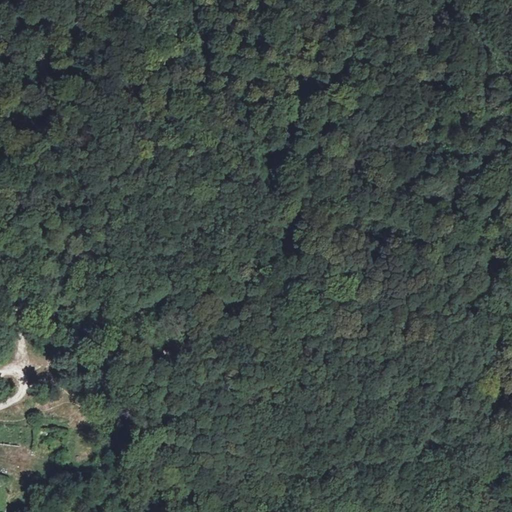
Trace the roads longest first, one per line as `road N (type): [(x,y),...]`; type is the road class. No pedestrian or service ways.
road 1 (track): [(511,419),(450,274),(374,191),(350,176),(320,182),(277,294),(257,325),(234,341),(213,351),(174,347),(20,369)]
road 2 (track): [(0,135),(47,47),(42,0)]
